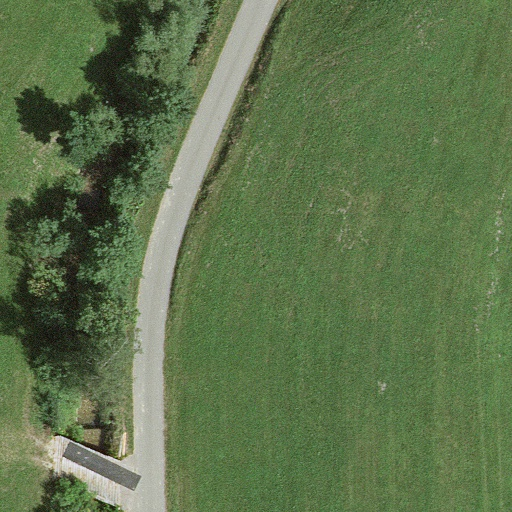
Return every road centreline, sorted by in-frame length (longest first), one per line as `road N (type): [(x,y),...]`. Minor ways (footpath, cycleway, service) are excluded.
road 1 (unclassified): [(261,0),(200,142),(157,273),(148,511)]
road 2 (track): [(29,444),(147,489)]
